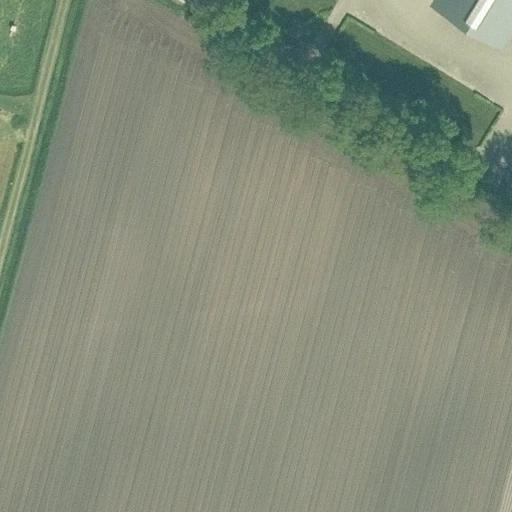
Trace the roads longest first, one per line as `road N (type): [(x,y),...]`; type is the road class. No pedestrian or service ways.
road 1 (unclassified): [(511,187),(197,0)]
road 2 (track): [(65,0),(0,250)]
